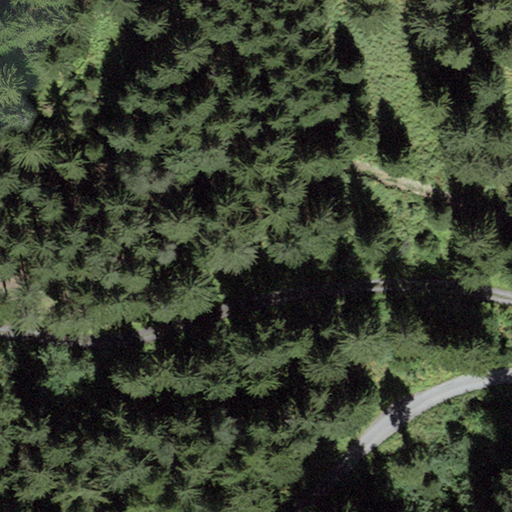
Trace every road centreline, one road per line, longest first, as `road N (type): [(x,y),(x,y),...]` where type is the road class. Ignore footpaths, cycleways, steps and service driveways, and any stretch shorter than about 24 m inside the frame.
road 1 (track): [(0,148),(168,179),(331,160),(511,217)]
road 2 (track): [(0,332),(105,341),(272,298),(352,287),(431,286),(511,299)]
road 3 (unclassified): [(294,511),(378,431),(425,399),(511,376)]
